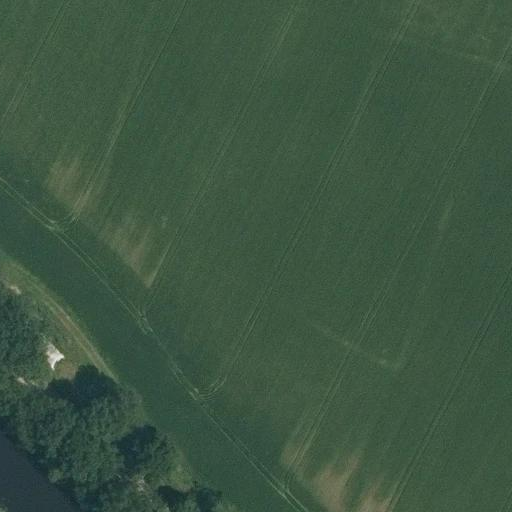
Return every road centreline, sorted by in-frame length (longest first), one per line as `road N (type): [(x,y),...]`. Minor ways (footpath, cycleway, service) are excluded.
road 1 (track): [(129,484),(125,421),(96,360),(47,300),(0,271)]
road 2 (track): [(157,511),(0,363)]
